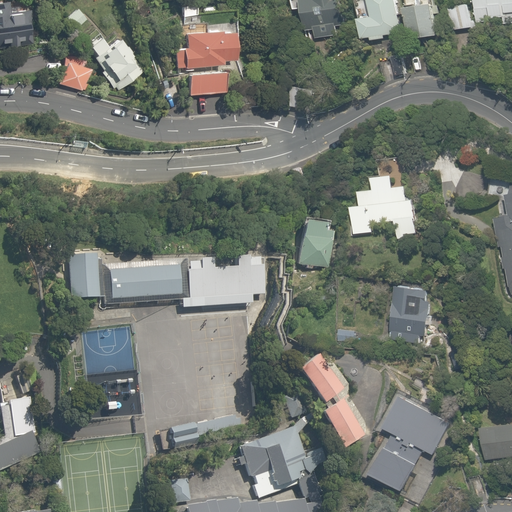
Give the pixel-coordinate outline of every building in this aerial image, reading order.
[(0,0),(0,30),(13,29),(15,46),(30,44),(26,7),(3,10),(1,0),(0,0)] [(333,0),(293,0),(298,32),(338,25),(333,0)] [(394,0),(349,0),(356,41),(400,33),(394,0)] [(426,0),(405,0),(399,1),(406,39),(433,34),(426,0)] [(511,0),(471,0),(476,26),(511,19),(511,0)] [(465,3),(445,7),(450,30),(470,27),(465,3)] [(224,31),(183,31),(182,50),(169,50),(169,65),(217,66),(217,56),(224,56),(224,31)] [(90,53),(87,56),(109,80),(126,64),(119,57),(126,51),(112,37),(104,44),(96,36),(84,47),(90,53)] [(71,60),(72,55),(61,53),(59,61),(54,60),(49,83),(79,89),(80,82),(76,81),(79,68),(82,69),(83,62),(71,60)] [(217,70),(178,72),(179,94),(218,91),(217,70)] [(357,204),(346,206),(351,235),(372,231),(370,222),(391,218),(395,240),(405,238),(404,234),(418,231),(411,198),(406,199),(403,186),(391,188),(388,174),(367,178),(369,191),(355,193),(357,204)] [(506,213),(490,217),(511,296),(511,193),(501,197),(506,213)] [(318,223),(295,223),(294,265),(328,266),(328,233),(318,232),(318,223)] [(98,297),(94,259),(94,254),(66,256),(68,299),(98,297)] [(187,298),(179,299),(179,300),(180,308),(249,303),(249,295),(263,294),(261,265),(258,265),(258,257),(246,258),(246,256),(234,257),(234,267),(211,268),(210,259),(198,259),(198,261),(187,262),(188,270),(186,270),(185,270),(187,298)] [(103,305),(179,300),(179,299),(187,298),(185,270),(186,270),(185,259),(100,265),(99,259),(94,259),(98,297),(102,297),(103,305)] [(422,288),(392,286),(388,339),(418,341),(418,336),(425,336),(427,303),(421,302),(422,288)] [(316,354),(295,369),(325,409),(318,413),(340,448),(362,435),(363,422),(346,396),(347,384),(330,361),(325,365),(316,354)] [(0,467),(34,451),(23,393),(0,397),(0,424),(2,435),(0,436),(0,467)] [(425,449),(434,455),(451,423),(401,396),(384,428),(393,433),(371,473),(403,490),(425,449)] [(188,423),(165,428),(169,444),(192,439),(188,423)] [(511,426),(511,424),(477,430),(482,461),(511,455),(511,426)] [(290,426),(235,446),(255,499),(296,484),(328,473),(319,448),(301,454),(290,426)] [(170,503),(186,501),(183,477),(166,480),(170,503)] [(314,511),(312,498),(234,508),(232,498),(182,505),(183,511),(314,511)]
